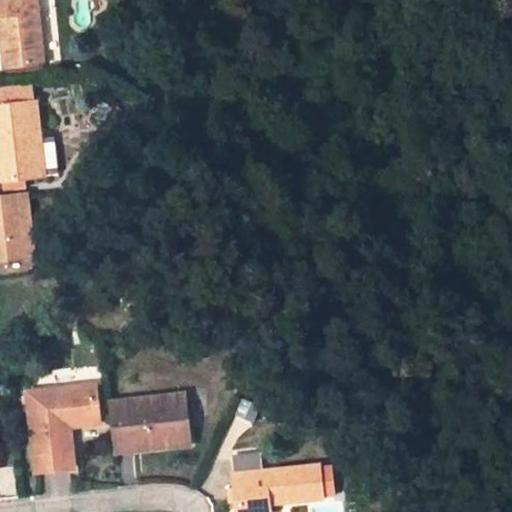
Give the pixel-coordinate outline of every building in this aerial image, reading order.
[(35,0),(0,0),(0,36),(3,36),(6,66),(42,61),(35,0)] [(42,61),(6,66),(7,78),(43,73),(42,61)] [(35,103),(0,107),(0,180),(43,176),(35,103)] [(0,260),(33,257),(26,197),(0,200),(0,260)] [(96,386),(28,394),(36,472),(74,468),(69,426),(99,423),(96,386)] [(201,394),(185,395),(186,404),(202,402),(201,394)] [(185,395),(112,404),(117,453),(165,447),(164,440),(190,438),(186,404),(185,395)] [(190,444),(190,438),(164,440),(165,447),(190,444)] [(319,477),(331,476),(330,466),(318,467),(319,477)] [(318,467),(234,476),(238,511),(268,511),(267,504),(320,499),(320,496),(333,494),(331,476),(319,477),(318,467)]
